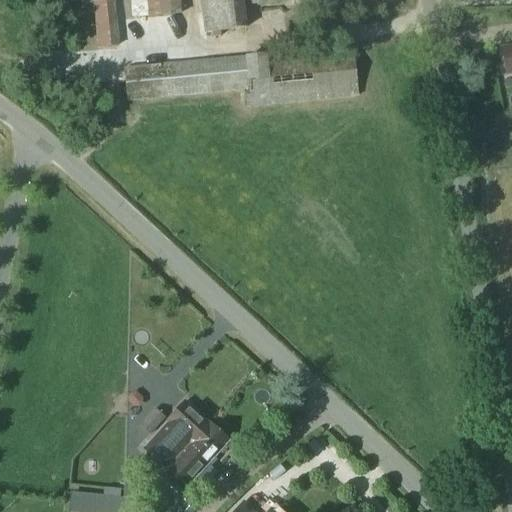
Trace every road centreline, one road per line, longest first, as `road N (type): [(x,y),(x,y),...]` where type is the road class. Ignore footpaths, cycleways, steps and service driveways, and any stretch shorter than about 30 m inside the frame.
road 1 (unclassified): [(440,511),(181,264),(0,115)]
road 2 (unclassified): [(511,487),(429,0)]
